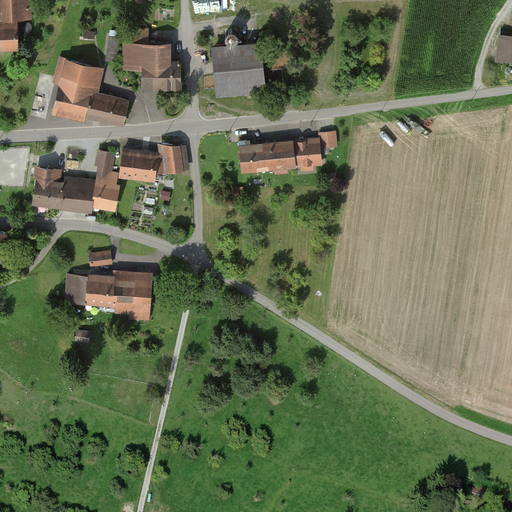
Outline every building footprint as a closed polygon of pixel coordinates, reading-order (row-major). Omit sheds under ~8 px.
[(0,0),(0,47),(18,47),(17,18),(31,18),(30,0),(0,0)] [(149,25),(131,26),(132,41),(149,40),(149,25)] [(234,27),(231,27),(229,28),(227,30),(226,32),(225,35),(226,37),(228,39),(230,40),(233,40),(235,40),(237,38),(238,36),(238,33),(238,31),(236,29),(234,27)] [(511,32),(498,31),(495,58),(511,60),(511,32)] [(122,37),(109,35),(106,59),(118,61),(122,37)] [(132,41),(123,41),(124,68),(142,68),(142,87),(181,86),(181,59),(172,59),(172,40),(149,40),(132,41)] [(260,40),(211,45),(216,95),(265,90),(260,40)] [(104,65),(63,56),(50,111),(85,120),(85,116),(123,125),(130,96),(99,89),(104,65)] [(319,137),(240,145),(242,171),(324,163),(322,148),(339,147),(337,129),(318,131),(319,137)] [(164,152),(123,146),(119,174),(155,179),(156,171),(188,169),(184,142),(163,143),(164,152)] [(63,166),(36,163),(31,202),(92,210),(93,205),(115,208),(118,181),(116,181),(118,170),(111,169),(114,150),(96,148),(92,175),(62,171),(63,166)] [(9,232),(0,229),(0,261),(1,262),(9,232)] [(111,252),(89,255),(92,270),(114,266),(111,252)] [(114,276),(67,273),(65,304),(118,307),(117,314),(132,315),(132,321),(152,322),(155,273),(114,271),(114,276)] [(92,332),(77,331),(76,343),(91,344),(92,332)] [(486,491),(474,487),(472,493),(484,497),(486,491)]
